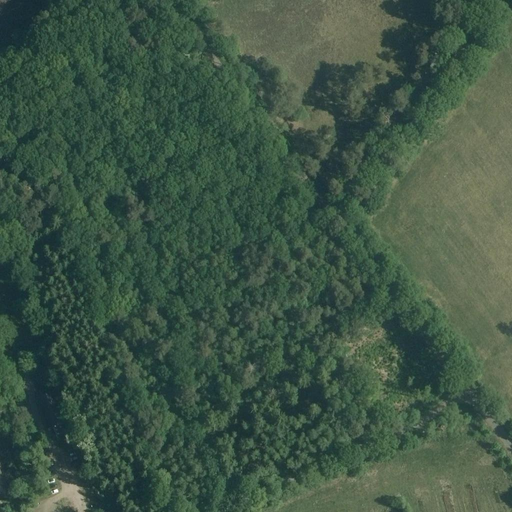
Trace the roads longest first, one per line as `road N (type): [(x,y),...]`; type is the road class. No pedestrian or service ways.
road 1 (unclassified): [(466,389),(164,0)]
road 2 (unclassified): [(213,511),(419,422),(466,389)]
road 3 (track): [(0,383),(22,388),(77,511)]
